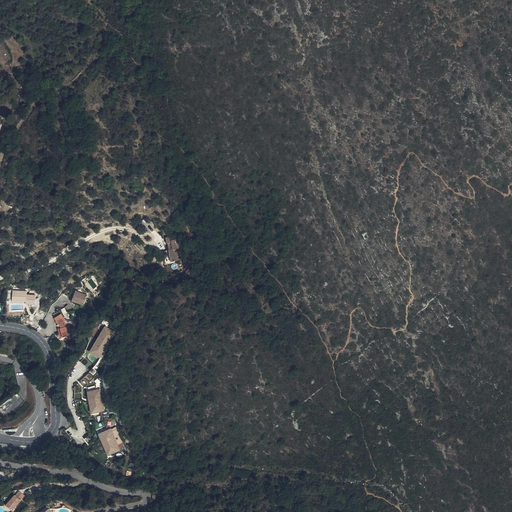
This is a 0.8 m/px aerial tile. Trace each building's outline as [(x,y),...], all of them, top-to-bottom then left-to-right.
[(177,239),(176,236),(166,237),(167,242),(168,242),(169,248),(168,249),(171,261),(179,260),(176,248),(179,247),(178,238),(177,239)] [(27,294),(28,290),(13,290),(13,300),(27,300),(27,302),(36,303),(36,294),(27,294)] [(88,295),(77,290),(73,299),(85,304),(88,295)] [(69,304),(65,307),(69,312),(74,311),(75,310),(69,304)] [(63,327),(68,326),(65,321),(65,320),(61,314),(56,317),(59,324),(61,323),(63,327)] [(61,327),(61,328),(63,337),(72,334),(70,325),(68,326),(63,327),(61,327)] [(103,325),(94,341),(95,342),(105,326),(103,325)] [(90,347),(101,353),(113,331),(105,326),(95,342),(94,341),(90,347)] [(99,356),(101,353),(90,347),(89,350),(99,356)] [(84,355),(79,361),(89,370),(94,365),(84,355)] [(88,371),(78,380),(83,385),(93,376),(88,371)] [(74,398),(76,406),(83,404),(81,397),(81,384),(74,384),(74,398)] [(90,405),(91,411),(99,409),(100,412),(103,412),(98,386),(94,386),(95,389),(87,390),(88,397),(91,396),(93,404),(90,405)] [(84,422),(87,428),(93,426),(90,419),(84,422)] [(105,446),(108,453),(115,450),(116,452),(120,451),(109,425),(106,426),(106,429),(99,432),(101,439),(104,438),(108,445),(105,446)] [(93,439),(88,433),(83,437),(89,443),(93,439)] [(16,494),(7,504),(13,509),(22,499),(26,495),(21,490),(17,495),(16,494)]
